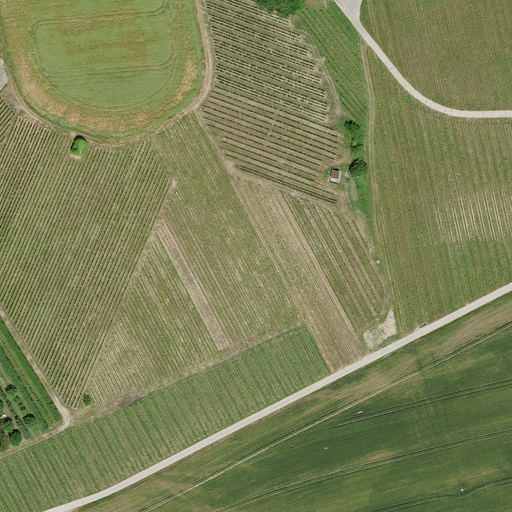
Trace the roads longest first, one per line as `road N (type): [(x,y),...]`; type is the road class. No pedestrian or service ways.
road 1 (track): [(51,511),(511,286)]
road 2 (track): [(197,0),(209,55),(202,97),(151,131),(115,141),(41,119),(18,95),(0,19)]
road 3 (track): [(352,0),(356,24),(423,98),(454,111),(511,113)]
